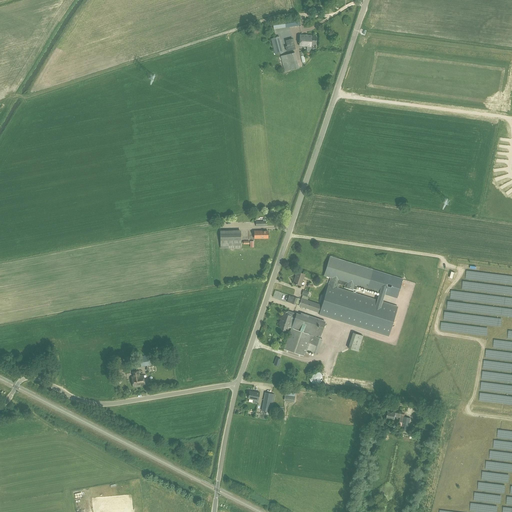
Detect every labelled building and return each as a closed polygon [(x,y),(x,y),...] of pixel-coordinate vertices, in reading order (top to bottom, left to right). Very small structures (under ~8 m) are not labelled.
[(298,17),(273,21),(274,30),(300,26),(298,17)] [(300,35),(299,46),(311,46),(311,44),(316,44),(316,36),(311,36),(311,35),(300,35)] [(278,37),(271,39),(274,51),(277,50),(278,54),(283,53),(280,41),(279,41),(278,37)] [(293,39),(286,41),(287,47),(286,47),(287,52),(296,49),(293,39)] [(295,52),(280,56),(285,72),(299,68),(295,52)] [(241,230),(220,231),(220,249),(241,248),(241,230)] [(397,297),(403,279),(373,270),(330,256),(324,275),(331,277),(330,281),(329,283),(338,286),(339,284),(345,285),(344,287),(353,290),(356,291),(358,284),(380,291),(379,294),(384,296),(385,293),(397,297)] [(296,284),(295,284),(297,284),(301,285),(305,274),(297,272),(293,283),(296,284)] [(355,293),(356,291),(353,290),(353,293),(338,288),(338,286),(329,283),(319,315),(388,336),(398,307),(355,293)] [(291,303),(295,305),(296,303),(299,305),(299,306),(318,313),(320,304),(307,300),(301,298),(301,299),(293,297),(291,303)] [(287,328),(287,326),(291,328),(284,349),(303,355),(305,350),(317,354),(322,338),(320,338),(325,322),(301,313),(300,315),(296,313),(294,319),(290,318),(291,316),(291,315),(287,314),(288,312),(284,310),(283,314),(279,325),(282,326),(281,330),(285,331),(287,328)] [(353,332),(348,348),(358,351),(363,336),(353,332)] [(148,356),(139,357),(141,367),(149,365),(148,356)] [(132,376),(131,377),(133,387),(145,385),(143,374),(139,375),(138,370),(132,372),(132,376)] [(322,376),(322,375),(321,373),(319,372),(318,372),(317,371),(314,372),(313,372),(311,373),(310,374),(310,376),(309,377),(310,379),(310,381),(311,383),(313,384),(315,384),(317,384),(319,383),(321,382),(322,380),(322,378),(322,376)] [(249,399),(249,402),(252,402),(252,399),(258,400),(259,392),(250,391),(248,399),(249,399)] [(261,411),(266,412),(269,412),(273,394),(265,392),(261,411)] [(409,424),(410,418),(404,417),(404,414),(401,413),(388,411),(387,418),(395,419),(395,417),(400,418),(399,422),(399,425),(402,426),(405,426),(404,429),(408,430),(409,424)]
